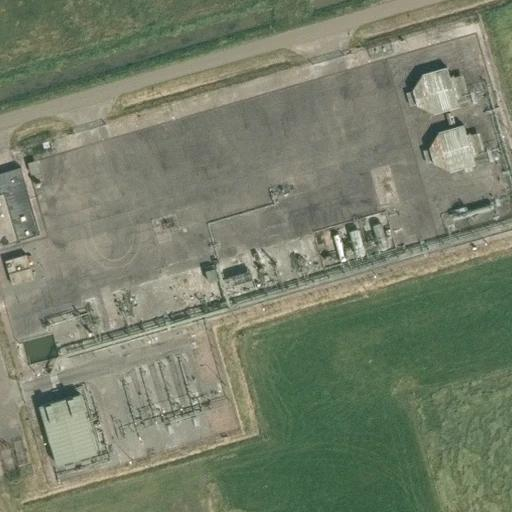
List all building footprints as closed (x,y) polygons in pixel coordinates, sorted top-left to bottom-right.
[(449,79),(446,69),(422,76),(412,92),(413,95),(408,97),(411,109),(417,108),(433,116),(457,107),(455,101),(460,99),(459,96),(467,94),(462,78),(455,81),(454,78),(449,79)] [(466,137),(463,127),(439,134),(429,152),(423,154),(427,167),(433,164),(450,174),(475,166),(472,156),(483,152),(478,134),(466,137)] [(41,237),(22,170),(0,176),(0,239),(2,248),(41,237)] [(276,247),(285,280),(307,274),(306,273),(328,267),(319,235),(276,247)] [(34,281),(27,256),(6,262),(13,286),(34,281)] [(53,323),(58,342),(87,335),(82,315),(53,323)] [(43,339),(27,344),(33,363),(49,358),(43,339)] [(97,452),(81,395),(40,406),(56,464),(97,452)] [(149,453),(213,436),(207,411),(143,428),(149,453)]
